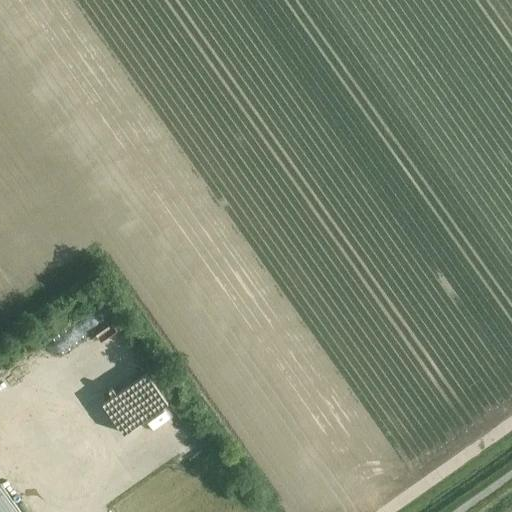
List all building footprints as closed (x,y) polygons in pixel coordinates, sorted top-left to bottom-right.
[(53,361),(59,370),(89,347),(73,326),(45,346),(49,351),(37,360),(44,368),(53,361)] [(67,384),(43,405),(53,417),(77,396),(67,384)] [(64,448),(79,467),(111,442),(112,444),(134,427),(138,433),(163,414),(142,388),(121,405),(116,399),(69,435),(73,441),(64,448)] [(188,460),(150,486),(163,504),(201,479),(188,460)] [(0,511),(21,511),(0,478),(0,511)] [(144,511),(154,506),(143,489),(109,511),(144,511)]
